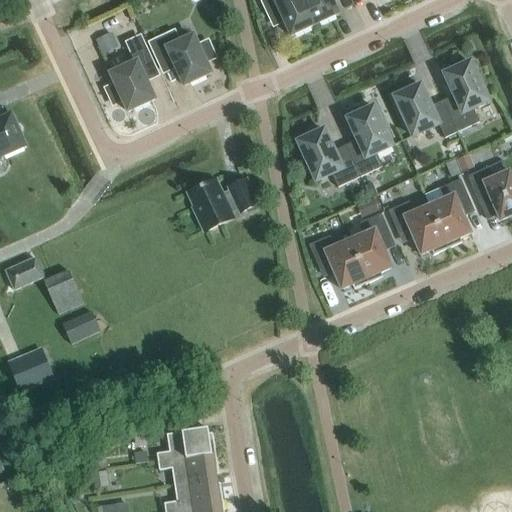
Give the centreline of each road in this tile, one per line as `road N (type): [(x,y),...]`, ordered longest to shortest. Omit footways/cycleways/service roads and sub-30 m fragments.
road 1 (residential): [(459,0),(106,164),(33,0)]
road 2 (residential): [(240,511),(220,430),(225,394),(252,367),(511,251)]
